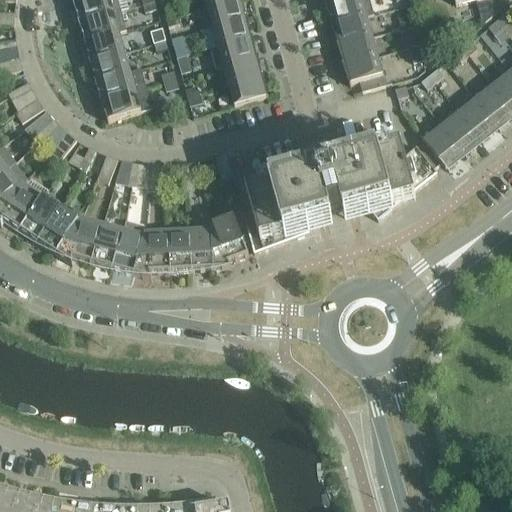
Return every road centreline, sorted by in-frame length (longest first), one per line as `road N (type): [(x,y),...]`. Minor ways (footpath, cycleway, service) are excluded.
road 1 (residential): [(312,122),(179,157),(118,150),(75,127),(48,91),(33,51),(34,0)]
road 2 (residential): [(241,511),(235,490),(210,470),(55,455),(0,437)]
road 3 (residential): [(330,306),(111,309)]
road 4 (residential): [(111,309),(328,337)]
road 5 (unclassified): [(432,511),(392,358)]
road 6 (unclassified): [(367,366),(405,511)]
road 7 (residential): [(511,210),(386,286)]
road 8 (residential): [(408,311),(511,219)]
road 9 (residential): [(312,122),(279,0)]
road 10 (residential): [(111,309),(0,264)]
